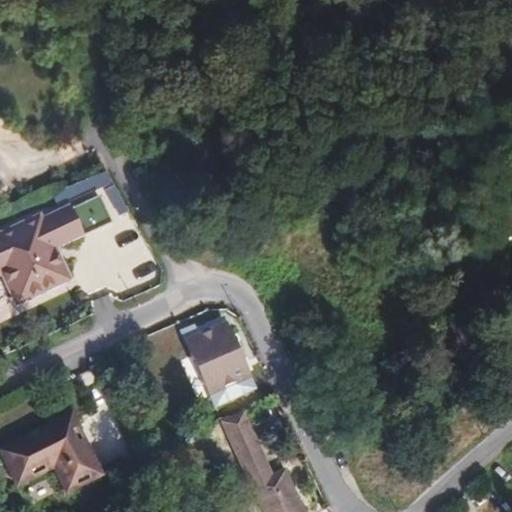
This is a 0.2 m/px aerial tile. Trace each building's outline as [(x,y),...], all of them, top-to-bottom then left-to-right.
[(0,234),(0,279),(14,308),(68,283),(53,251),(81,238),(67,209),(37,223),(35,218),(0,234)] [(121,270),(129,290),(149,282),(141,262),(121,270)] [(194,330),(183,333),(206,384),(245,370),(223,321),(195,333),(194,330)] [(246,372),(245,370),(206,384),(217,408),(255,392),(246,372)] [(238,417),(223,423),(235,449),(241,462),(255,455),(238,417)] [(49,429),(26,441),(43,473),(51,469),(64,495),(97,479),(70,425),(53,433),(49,429)] [(43,473),(26,441),(0,453),(0,457),(14,487),(43,473)] [(252,486),(263,511),(304,511),(286,471),(267,480),(255,455),(241,462),(252,486)]
